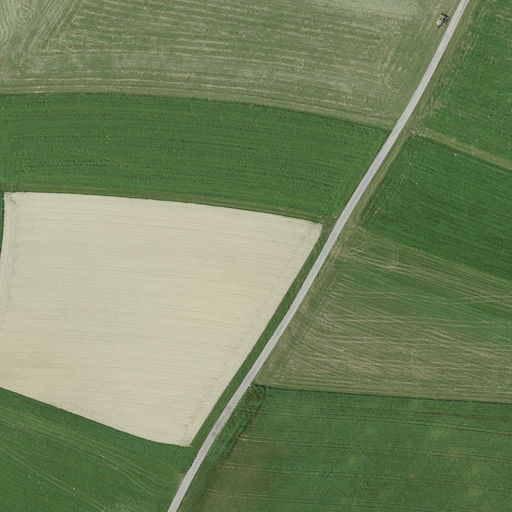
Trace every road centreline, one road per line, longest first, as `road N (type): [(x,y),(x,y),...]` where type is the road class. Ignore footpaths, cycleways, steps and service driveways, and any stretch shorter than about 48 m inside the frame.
road 1 (track): [(173,511),(465,0)]
road 2 (track): [(401,123),(143,93),(0,93)]
